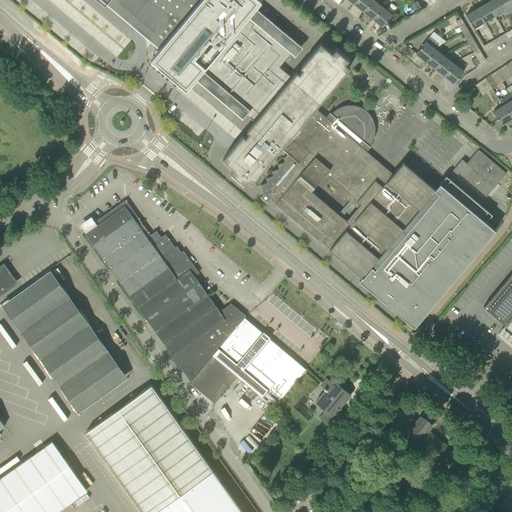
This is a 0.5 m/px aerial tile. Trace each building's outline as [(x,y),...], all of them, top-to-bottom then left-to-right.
[(110,0),(163,44),(193,8),(183,0),(110,0)] [(200,0),(193,8),(163,44),(151,59),(186,88),(192,81),(198,74),(224,96),(273,38),(261,27),(264,22),(251,11),(260,0),(200,0)] [(364,11),(372,0),(357,0),(354,4),(364,11)] [(373,19),(383,7),(374,0),(372,0),(364,11),(373,19)] [(421,8),(417,0),(412,3),(413,4),(411,5),(415,12),(421,8)] [(495,16),(505,10),(499,0),(491,0),(487,3),(494,16),(495,16)] [(511,0),(499,0),(505,10),(511,5),(511,0)] [(476,9),(484,22),(494,16),(487,3),(476,9)] [(383,27),(392,14),(383,7),(373,19),(383,27)] [(476,9),(466,15),(474,28),(484,22),(476,9)] [(455,21),(462,32),(467,28),(461,18),(455,21)] [(467,28),(462,32),(468,42),(473,39),(467,28)] [(508,39),(505,33),(494,39),(497,45),(508,39)] [(439,43),(430,36),(416,53),(425,61),(435,49),(439,43)] [(374,125),(374,123),(374,122),(373,121),(373,120),(372,118),(371,116),(370,115),(369,114),(368,113),(367,112),(366,111),(365,110),(363,108),(361,107),(358,106),(357,106),(355,105),(353,105),(352,105),(350,105),(348,105),(347,105),(345,105),(343,106),(342,106),(339,107),(338,108),(336,109),(335,110),(333,111),(332,113),(330,112),(326,117),(315,108),(350,67),(345,63),(350,58),(337,47),(332,52),(321,42),(301,66),(303,68),(299,73),(297,71),(292,77),(279,67),(291,52),(273,38),(224,96),(254,121),(247,130),(249,132),(245,137),(243,135),(223,159),(234,168),(230,173),(243,184),(247,179),(252,183),(281,148),(287,153),(286,154),(287,155),(285,157),(283,157),(285,162),(278,164),(279,168),(272,171),(273,175),(266,178),(267,182),(260,185),(262,190),(264,192),(260,197),(267,202),(270,198),(276,203),(275,203),(321,242),(330,249),(329,249),(363,277),(370,283),(367,287),(414,326),(496,230),(486,221),(492,214),(446,175),(435,189),(403,162),(388,180),(369,164),(366,153),(371,147),(369,145),(369,144),(370,143),(371,142),(372,140),(373,139),(373,137),(374,136),(374,134),(375,132),(375,130),(375,128),(375,127),(375,126),(374,125)] [(473,39),(468,42),(474,52),(479,49),(473,39)] [(497,45),(494,39),(484,45),(487,51),(497,45)] [(435,68),(445,56),(435,49),(425,61),(435,68)] [(474,66),(480,63),(485,60),(479,49),(474,52),(477,57),(471,60),(474,66)] [(444,76),(454,64),(445,56),(435,68),(444,76)] [(444,76),(454,84),(464,72),(454,64),(444,76)] [(511,75),(511,73),(506,64),(496,71),(502,82),(511,75)] [(496,71),(486,78),(492,88),(502,82),(496,71)] [(486,78),(475,85),(482,95),(492,88),(486,78)] [(469,83),(461,91),(466,96),(474,88),(469,83)] [(501,102),(503,105),(511,118),(511,117),(511,96),(511,94),(511,95),(501,102)] [(503,105),(493,112),(502,125),(511,118),(503,105)] [(461,159),(452,170),(457,174),(458,173),(485,196),(505,173),(477,149),(466,163),(461,159)] [(161,238),(156,232),(150,236),(145,228),(142,230),(136,222),(139,220),(127,203),(98,224),(85,233),(134,302),(191,262),(183,252),(181,253),(177,247),(174,248),(165,235),(161,238)] [(134,302),(166,347),(190,381),(244,317),(245,318),(246,316),(231,304),(220,312),(194,275),(198,273),(191,262),(134,302)] [(0,293),(15,282),(3,266),(0,268),(0,293)] [(1,305),(78,413),(128,378),(50,270),(1,305)] [(511,272),(483,306),(506,326),(511,318),(511,272)] [(237,376),(274,408),(307,368),(305,369),(245,318),(244,317),(190,381),(189,382),(214,402),(213,404),(214,404),(237,376)] [(332,429),(346,413),(345,413),(344,414),(338,409),(351,395),(350,394),(349,396),(333,382),(334,381),(334,380),(332,383),(327,378),(320,387),(325,391),(315,403),(326,411),(320,419),(332,429)] [(86,432),(143,511),(195,511),(226,490),(151,385),(86,432)] [(439,461),(450,449),(428,430),(431,426),(421,417),(401,441),(411,450),(417,443),(439,461)] [(52,441),(0,477),(0,511),(55,511),(87,490),(52,441)]
